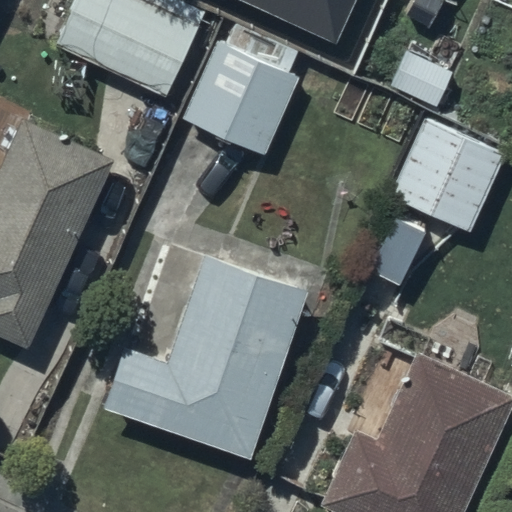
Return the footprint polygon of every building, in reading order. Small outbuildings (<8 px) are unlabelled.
[(200,12),(173,0),(68,0),(54,32),(167,84),(200,12)] [(369,13),(344,0),(322,0),(302,41),(344,62),(369,13)] [(227,29),(216,25),(180,105),(265,142),(307,48),(233,15),(227,29)] [(451,62),(406,40),(388,75),(433,98),(451,62)] [(114,145),(20,101),(0,142),(0,321),(26,333),(114,145)] [(506,140),(422,105),(389,184),(473,219),(506,140)] [(309,275),(203,237),(164,347),(122,332),(100,391),(248,445),(309,275)] [(457,511),(511,394),(511,382),(416,339),(378,422),(358,413),(322,489),(371,511),(457,511)]
